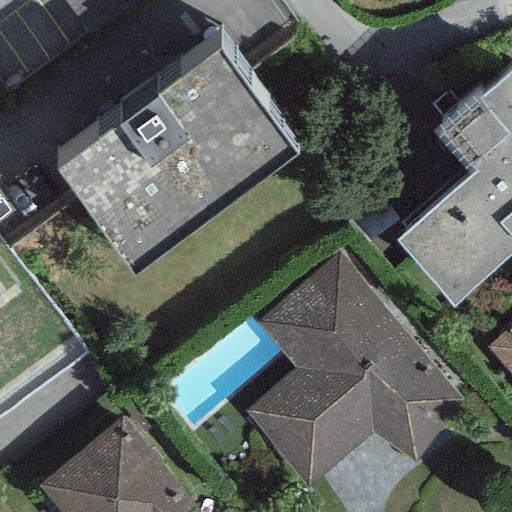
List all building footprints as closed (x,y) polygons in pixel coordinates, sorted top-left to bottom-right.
[(220,20),(55,145),(133,247),(298,122),(220,20)] [(511,47),(439,110),(475,151),(397,219),(454,284),(511,232),(511,47)] [(470,391),(338,246),(260,316),(298,358),(246,405),(309,475),(374,417),(404,450),(470,391)] [(511,319),(488,341),(511,368),(511,319)] [(121,408),(39,478),(67,511),(175,511),(194,496),(121,408)]
